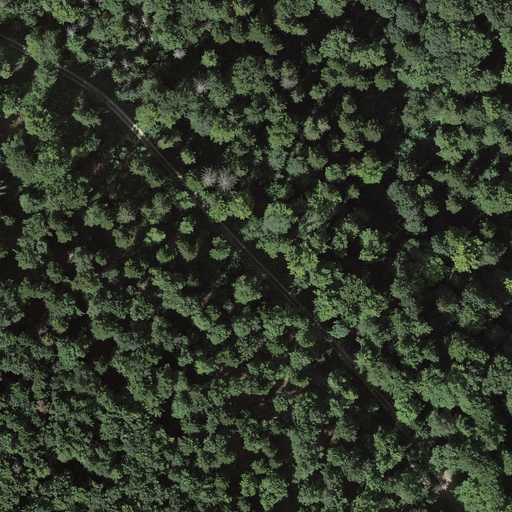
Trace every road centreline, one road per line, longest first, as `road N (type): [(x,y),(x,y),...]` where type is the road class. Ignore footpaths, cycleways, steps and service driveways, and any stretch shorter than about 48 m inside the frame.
road 1 (track): [(464,511),(376,397),(162,159),(72,76),(0,35)]
road 2 (track): [(0,233),(230,327),(292,363),(356,408),(424,480),(479,511)]
